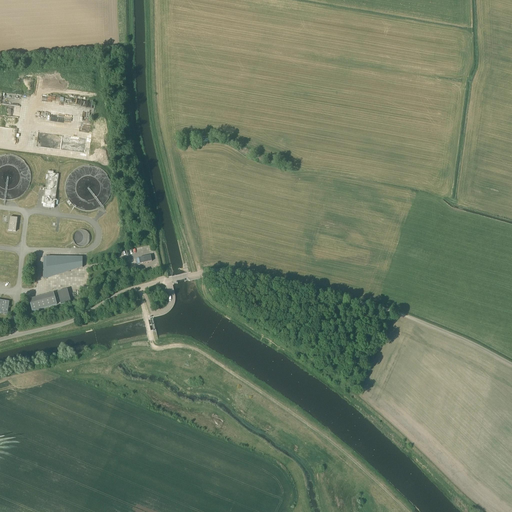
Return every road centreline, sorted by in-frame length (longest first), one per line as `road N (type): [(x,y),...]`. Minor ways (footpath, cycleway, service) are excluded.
road 1 (unclassified): [(511,364),(386,309),(242,272),(187,276)]
road 2 (unclassified): [(0,339),(65,323),(139,287)]
